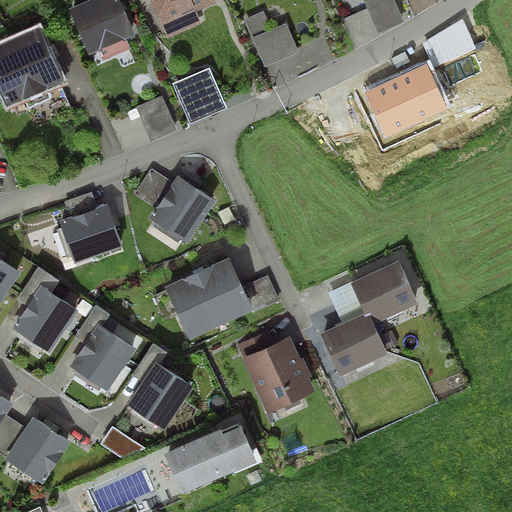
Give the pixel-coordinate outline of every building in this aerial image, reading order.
[(135,35),(120,0),(88,0),(69,9),(89,55),(99,51),(126,39),(135,35)] [(216,3),(214,0),(150,0),(167,38),(201,23),(196,11),(216,3)] [(394,0),(364,0),(378,32),(404,21),(394,0)] [(263,10),(245,18),(265,65),(299,51),(286,22),(271,28),(263,10)] [(423,44),(434,67),(476,48),(462,19),(423,44)] [(65,84),(40,26),(0,44),(0,92),(7,109),(28,100),(37,122),(71,108),(61,86),(65,84)] [(126,39),(99,51),(103,61),(131,49),(126,39)] [(447,108),(427,63),(364,92),(385,137),(447,108)] [(209,67),(172,83),(189,123),(226,107),(209,67)] [(163,95),(136,106),(151,142),(178,131),(163,95)] [(156,208),(173,182),(151,167),(134,193),(156,208)] [(216,200),(178,175),(173,182),(156,208),(149,219),(187,244),(216,200)] [(65,201),(70,217),(97,207),(91,192),(65,201)] [(123,246),(108,203),(97,207),(70,217),(59,220),(62,228),(72,256),(74,264),(123,246)] [(72,256),(62,228),(57,230),(67,258),(72,256)] [(0,303),(21,272),(0,258),(0,303)] [(241,287),(228,259),(166,287),(167,289),(179,314),(190,339),(252,311),(241,287)] [(418,304),(398,261),(350,283),(364,313),(368,311),(374,324),(418,304)] [(41,285),(52,293),(59,282),(38,267),(17,299),(27,306),(41,285)] [(268,275),(241,287),(252,311),(253,313),(280,301),(268,275)] [(364,313),(350,283),(328,293),(342,323),(364,313)] [(52,293),(41,285),(27,306),(13,328),(50,353),(79,310),(52,293)] [(179,314),(167,289),(153,296),(164,320),(179,314)] [(98,323),(102,326),(109,315),(95,306),(75,337),(85,344),(98,323)] [(374,324),(368,311),(364,313),(342,323),(321,333),(341,376),(388,354),(374,324)] [(102,326),(98,323),(85,344),(70,367),(108,392),(136,348),(102,326)] [(300,359),(290,336),(276,342),(270,329),(236,344),(268,413),(316,391),(309,377),(312,376),(303,357),(300,359)] [(155,362),(160,365),(168,352),(153,343),(132,375),(142,382),(155,362)] [(160,365),(155,362),(142,382),(127,405),(165,430),(194,387),(160,365)] [(13,404),(0,395),(0,423),(6,414),(13,404)] [(27,427),(6,414),(0,423),(0,452),(8,458),(27,427)] [(71,442),(33,418),(27,427),(8,458),(6,461),(44,485),(71,442)] [(239,425),(238,423),(221,430),(221,429),(164,454),(181,495),(257,462),(241,424),(239,425)] [(146,447),(112,425),(100,443),(122,457),(146,447)]
